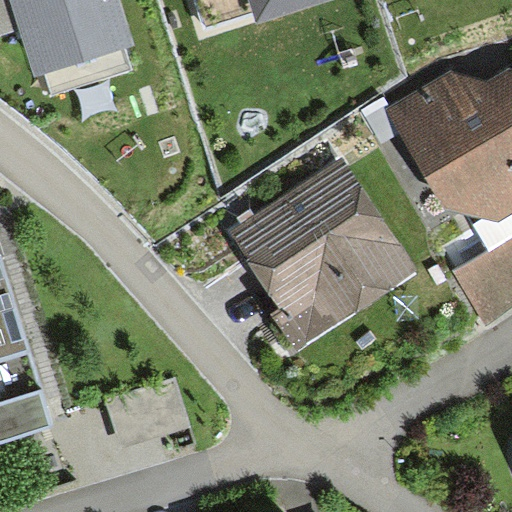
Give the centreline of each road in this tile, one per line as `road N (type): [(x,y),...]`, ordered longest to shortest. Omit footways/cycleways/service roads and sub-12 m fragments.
road 1 (residential): [(323,452),(272,420),(101,222),(0,151)]
road 2 (residential): [(53,511),(229,460),(323,452)]
road 3 (residential): [(511,338),(323,452)]
